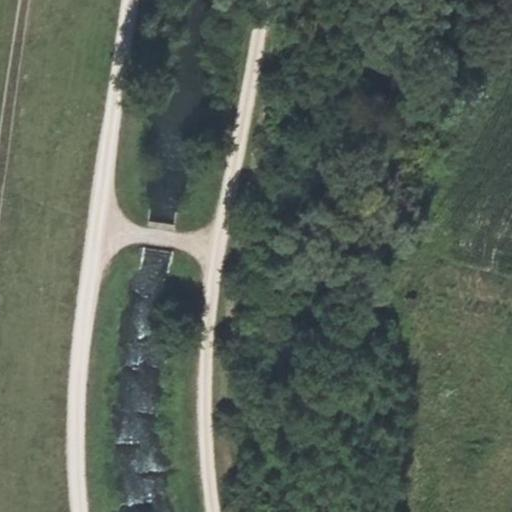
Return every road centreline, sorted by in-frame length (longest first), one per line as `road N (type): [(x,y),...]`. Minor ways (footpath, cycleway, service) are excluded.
road 1 (track): [(214,511),(204,369),(255,0)]
road 2 (track): [(78,511),(74,400),(129,0)]
road 3 (track): [(0,159),(23,0)]
road 4 (track): [(218,245),(99,223)]
